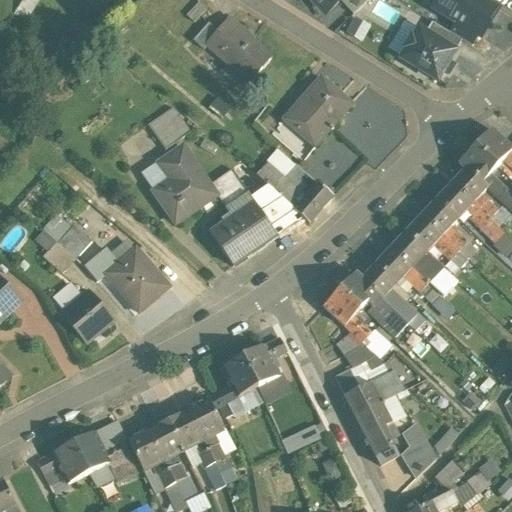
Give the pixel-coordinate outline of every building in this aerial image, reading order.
[(24,0),(14,17),(24,24),(39,0),(24,0)] [(82,0),(102,12),(110,0),(82,0)] [(310,0),(314,3),(315,1),(327,13),(341,0),(310,0)] [(341,0),(354,14),(368,0),(341,0)] [(481,39),(499,9),(482,0),(439,0),(433,10),(455,23),(479,38),(481,39)] [(199,4),(186,17),(194,24),(206,11),(199,4)] [(271,60),(228,21),(218,33),(207,45),(208,46),(229,65),(222,72),(227,77),(225,79),(230,83),(232,81),(243,91),(271,60)] [(449,33),(431,22),(425,33),(455,51),(462,41),(449,33)] [(479,38),(455,23),(449,33),(462,41),(473,48),(479,38)] [(208,24),(193,42),(204,51),(208,46),(207,45),(218,33),(208,24)] [(425,33),(419,29),(413,38),(411,37),(404,49),(406,50),(400,59),(437,82),(456,52),(455,51),(425,33)] [(322,79),(284,122),(313,148),(329,130),(331,132),(333,130),(331,128),(351,105),(322,79)] [(172,109),(147,127),(165,152),(190,135),(172,109)] [(511,150),(511,149),(491,131),(476,148),(497,167),(503,160),(511,151),(511,150)] [(497,167),(476,148),(461,164),(482,184),(490,174),(497,167)] [(174,178),(153,192),(176,224),(215,197),(182,149),(164,162),(174,178)] [(511,151),(503,160),(511,168),(511,151)] [(277,153),(256,177),(272,192),(283,178),(293,169),(277,153)] [(482,184),(461,164),(460,165),(466,170),(451,185),(473,205),(481,196),(488,189),(482,184)] [(254,205),(232,171),(209,186),(232,220),(210,235),(232,267),(244,258),(246,259),(277,238),(270,228),(254,205)] [(507,190),(490,174),(482,184),(488,189),(499,200),(507,190)] [(301,195),(283,178),(272,192),(294,211),(295,212),(294,213),(308,226),(332,198),(318,186),(313,183),(301,195)] [(473,205),(451,185),(436,201),(457,221),(467,211),(473,205)] [(273,192),(254,205),(270,228),(294,211),(273,192)] [(498,212),(481,196),(473,205),(489,221),(498,212)] [(457,221),(436,201),(421,217),(442,237),(451,228),(457,221)] [(489,221),(473,205),(467,211),(472,217),(469,220),(480,230),(488,222),(489,221)] [(442,237),(421,217),(406,233),(427,253),(434,246),(442,237)] [(71,231),(59,220),(45,235),(56,245),(75,262),(91,244),(73,228),(71,231)] [(488,222),(480,230),(495,244),(503,235),(498,229),(497,230),(488,222)] [(468,244),(451,228),(442,237),(459,253),(468,244)] [(427,253),(406,233),(391,250),(412,270),(427,253)] [(511,250),(511,242),(503,235),(495,244),(493,246),(505,258),(511,250)] [(459,253),(442,237),(434,246),(450,262),(459,253)] [(468,244),(459,253),(468,261),(474,266),(479,261),(473,256),(477,252),(468,244)] [(75,262),(56,245),(42,259),(62,277),(75,262)] [(136,250),(105,276),(138,315),(169,289),(136,250)] [(412,270),(391,250),(376,265),(397,285),(403,279),(412,270)] [(444,270),(427,253),(412,270),(428,285),(444,270)] [(459,253),(450,262),(460,270),(468,261),(459,253)] [(397,285),(376,265),(362,281),(356,275),(355,276),(382,302),(391,292),(397,285)] [(428,285),(412,270),(403,279),(420,294),(428,285)] [(444,270),(428,285),(438,294),(443,299),(458,283),(444,270)] [(382,302),(355,276),(339,292),(361,312),(368,305),(372,309),(373,311),(382,302)] [(0,280),(0,323),(21,303),(0,280)] [(428,285),(420,294),(429,303),(438,294),(428,285)] [(361,312),(339,292),(324,309),(345,329),(354,320),(361,312)] [(417,316),(391,292),(382,302),(408,326),(417,316)] [(88,293),(60,316),(87,347),(114,324),(88,293)] [(408,326),(382,302),(373,311),(372,309),(368,313),(396,339),(408,326)] [(417,316),(408,326),(415,333),(424,323),(417,316)] [(371,335),(354,320),(345,329),(362,345),(371,335)] [(430,329),(423,337),(442,351),(449,342),(430,329)] [(392,349),(374,333),(371,335),(362,345),(364,347),(374,356),(380,362),(392,349)] [(280,342),(264,350),(272,364),(287,356),(280,342)] [(364,347),(343,357),(352,369),(365,361),(374,356),(364,347)] [(264,350),(244,360),(259,390),(279,379),(272,364),(264,350)] [(374,356),(365,361),(371,373),(385,366),(380,362),(374,356)] [(244,360),(223,371),(232,389),(238,400),(259,390),(244,360)] [(365,361),(352,369),(353,371),(350,372),(359,391),(371,385),(392,374),(385,366),(371,373),(365,361)] [(0,387),(9,378),(0,369),(0,387)] [(350,372),(335,379),(345,398),(359,391),(350,372)] [(392,374),(371,385),(381,405),(402,394),(392,374)] [(359,391),(345,398),(355,419),(381,405),(371,385),(359,391)] [(232,389),(209,401),(215,412),(220,410),(228,406),(238,400),(232,389)] [(215,412),(209,401),(188,411),(204,441),(214,436),(224,431),(215,412)] [(398,438),(381,405),(355,419),(380,468),(398,459),(390,442),(398,438)] [(228,406),(220,410),(225,420),(233,416),(228,406)] [(204,441),(188,411),(167,422),(182,452),(193,447),(204,441)] [(167,422),(148,432),(163,462),(174,456),(182,452),(167,422)] [(324,424),(283,440),(288,453),(329,437),(324,424)] [(415,426),(403,436),(411,449),(402,457),(417,481),(435,462),(415,426)] [(148,432),(127,442),(142,472),(152,468),(163,462),(148,432)] [(93,436),(73,447),(88,476),(107,467),(108,466),(103,455),(93,436)] [(226,459),(214,436),(204,441),(216,465),(226,459)] [(204,441),(193,447),(205,470),(216,465),(204,441)] [(122,445),(103,455),(108,466),(127,457),(122,445)] [(73,447),(52,457),(61,476),(67,487),(88,476),(73,447)] [(186,480),(174,456),(163,462),(174,485),(186,480)] [(52,457),(37,465),(47,488),(59,482),(57,478),(61,476),(52,457)] [(108,466),(107,467),(112,477),(133,467),(127,457),(108,466)] [(163,462),(152,468),(163,491),(174,485),(163,462)] [(474,494),(503,476),(495,463),(466,481),(474,494)] [(455,464),(438,475),(446,488),(463,477),(455,464)] [(1,482),(0,482),(0,511),(5,511),(14,508),(1,482)] [(451,495),(431,505),(434,511),(445,511),(457,506),(451,495)]
